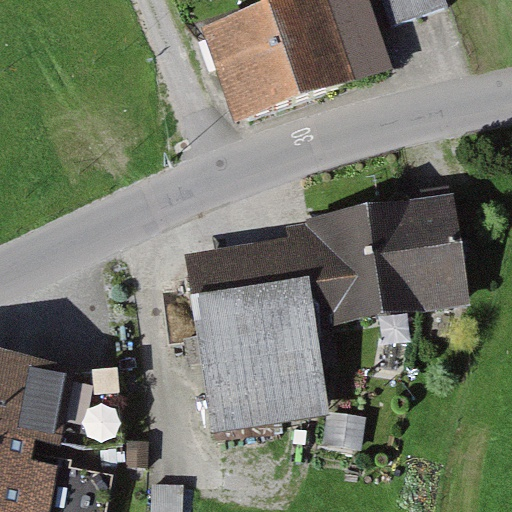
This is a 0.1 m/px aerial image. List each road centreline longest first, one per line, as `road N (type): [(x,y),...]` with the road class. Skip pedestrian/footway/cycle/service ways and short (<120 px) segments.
road 1 (tertiary): [(511,99),(346,133),(215,178),(0,281)]
road 2 (track): [(215,178),(161,0)]
